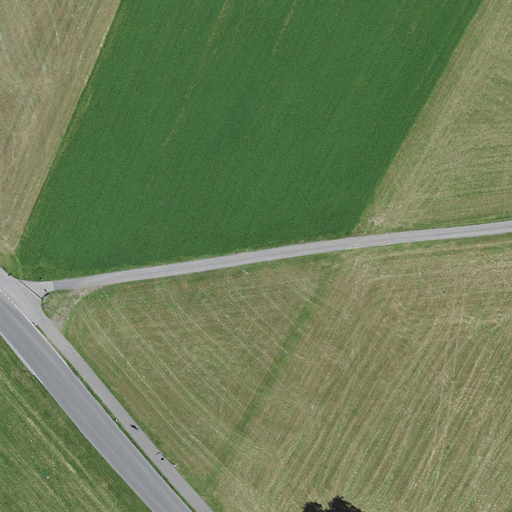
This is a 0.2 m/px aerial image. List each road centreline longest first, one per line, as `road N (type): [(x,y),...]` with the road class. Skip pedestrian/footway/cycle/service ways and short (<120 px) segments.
road 1 (track): [(511,227),(44,287),(1,312)]
road 2 (tertiary): [(0,310),(172,511)]
